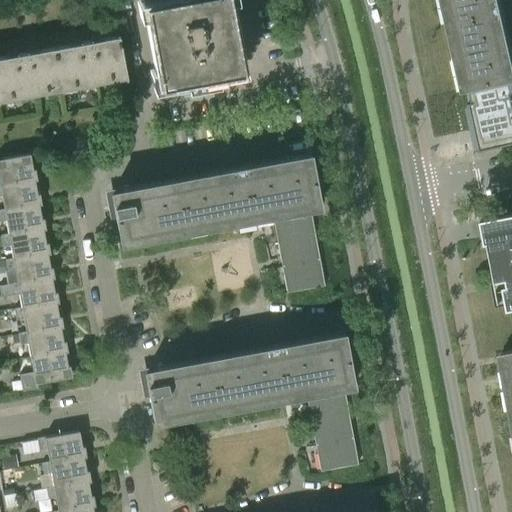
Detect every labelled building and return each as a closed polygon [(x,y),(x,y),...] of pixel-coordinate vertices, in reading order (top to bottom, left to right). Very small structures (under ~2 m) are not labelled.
[(179,0),(179,1),(153,5),(160,40),(153,41),(160,77),(225,65),(231,50),(221,0),(179,0)] [(511,77),(511,62),(497,0),(445,0),(466,88),(471,87),(511,77)] [(0,100),(126,78),(118,35),(0,56),(0,100)] [(511,136),(511,77),(471,87),(476,108),(472,109),(475,123),(479,122),(484,143),(511,136)] [(29,154),(0,159),(0,185),(0,186),(34,180),(29,154)] [(271,216),(308,209),(318,207),(318,208),(319,208),(310,155),(308,155),(308,156),(129,189),(129,190),(111,193),(119,240),(268,213),(269,216),(271,216)] [(0,185),(0,195),(2,196),(4,210),(38,204),(34,180),(0,186),(0,185)] [(38,204),(4,210),(0,211),(0,220),(6,220),(9,234),(9,235),(42,229),(38,204)] [(313,235),(308,209),(271,216),(276,242),(313,235)] [(511,213),(480,220),(485,243),(489,243),(496,281),(506,279),(507,285),(503,286),(507,310),(511,308),(511,213)] [(9,235),(9,234),(1,235),(1,237),(0,237),(0,246),(10,244),(13,258),(13,259),(46,253),(42,229),(9,235)] [(318,259),(313,235),(276,242),(280,266),(318,259)] [(13,259),(13,258),(6,261),(7,270),(15,269),(17,283),(51,278),(46,253),(13,259)] [(322,285),(318,259),(280,266),(285,292),(322,285)] [(17,283),(0,285),(0,292),(1,296),(19,293),(22,307),(22,308),(55,302),(51,278),(17,283)] [(22,308),(22,307),(13,309),(15,319),(23,318),(26,332),(26,333),(59,327),(55,302),(22,308)] [(26,333),(26,332),(18,333),(20,344),(28,343),(30,357),(64,351),(59,327),(26,333)] [(304,395),(342,388),(352,386),(352,387),(353,387),(343,333),(342,334),(162,367),(163,369),(144,373),(153,419),(302,392),(302,395),(304,395)] [(511,350),(500,352),(511,413),(511,350)] [(30,357),(33,373),(19,375),(22,391),(37,388),(36,382),(68,377),(64,351),(30,357)] [(346,413),(342,388),(304,395),(309,420),(346,413)] [(351,437),(346,413),(309,420),(314,444),(351,437)] [(78,431),(44,437),(36,438),(38,449),(46,447),(49,462),(49,463),(82,457),(78,431)] [(356,463),(351,437),(314,444),(318,470),(356,463)] [(11,455),(1,457),(3,469),(14,467),(11,455)] [(49,463),(49,462),(41,463),(43,473),(51,472),(53,486),(54,488),(87,482),(82,457),(49,463)] [(60,511),(92,506),(87,482),(54,488),(53,486),(45,487),(47,498),(55,496),(58,510),(57,511),(60,511)] [(15,493),(3,495),(5,508),(17,506),(15,493)]
